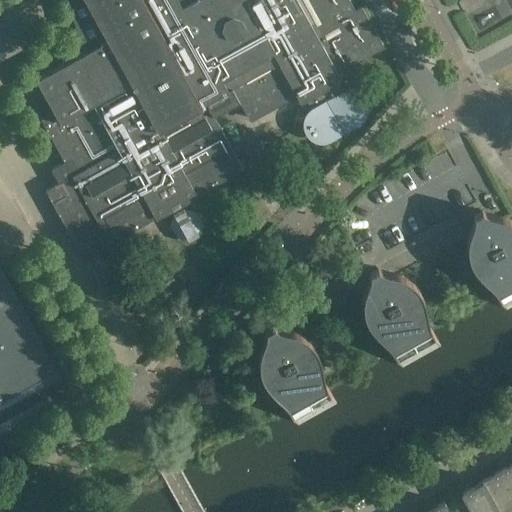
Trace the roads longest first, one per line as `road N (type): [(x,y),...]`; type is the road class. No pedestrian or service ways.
road 1 (residential): [(462,179),(472,174),(375,0)]
road 2 (residential): [(373,511),(511,436)]
